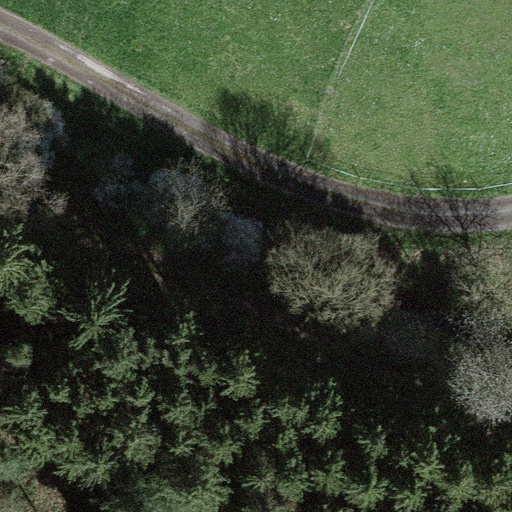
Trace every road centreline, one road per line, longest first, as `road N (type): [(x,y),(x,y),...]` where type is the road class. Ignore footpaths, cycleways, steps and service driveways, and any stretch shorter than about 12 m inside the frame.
road 1 (track): [(511,212),(409,214),(297,183),(0,27)]
road 2 (track): [(344,511),(0,348)]
